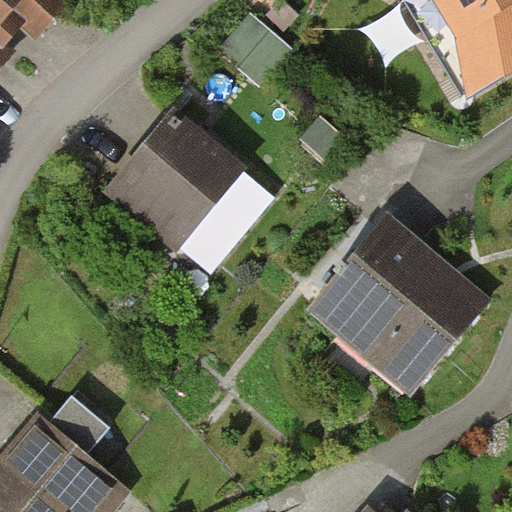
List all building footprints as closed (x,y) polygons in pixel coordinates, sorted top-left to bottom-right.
[(79,10),(67,0),(0,0),(0,57),(6,62),(29,35),(45,49),(79,10)] [(511,4),(511,0),(440,0),(464,35),(511,4)] [(256,184),(180,120),(114,197),(190,261),(256,184)] [(491,309),(393,228),(315,321),(413,402),(491,309)] [(118,511),(133,495),(47,423),(0,478),(0,511),(118,511)]
